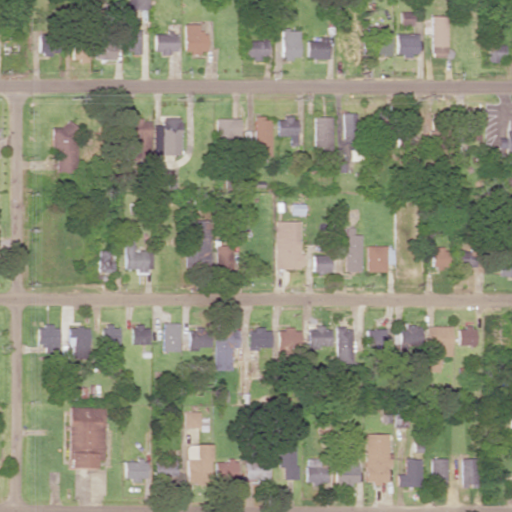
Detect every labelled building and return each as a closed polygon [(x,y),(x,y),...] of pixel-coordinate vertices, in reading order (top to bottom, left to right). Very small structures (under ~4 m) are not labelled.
[(126,0),(126,8),(148,8),(147,0),(126,0)] [(398,25),(412,25),(413,11),(399,11),(398,25)] [(429,56),(444,57),(445,16),(430,15),(429,56)] [(182,52),(205,52),(204,32),(197,32),(196,23),(182,24),(182,52)] [(123,52),(139,52),(139,30),(123,29),(123,52)] [(297,30),(280,30),(280,58),(297,58),(297,30)] [(389,54),(388,30),(371,30),(372,55),(389,54)] [(495,44),(495,33),(485,32),(485,60),(502,60),(502,44),(495,44)] [(152,52),(175,52),(174,33),(152,34),(152,52)] [(416,55),(416,34),(394,33),(393,55),(416,55)] [(36,35),(37,56),(54,55),(53,34),(36,35)] [(326,58),(326,36),(317,36),(317,40),(304,40),(304,58),(326,58)] [(243,40),(243,58),(265,58),(265,40),(243,40)] [(92,59),(114,58),(113,41),(92,42),(92,59)] [(459,111),(461,141),(478,140),(477,111),(459,111)] [(353,112),(339,112),(340,140),(353,140),(353,112)] [(151,124),(150,154),(177,154),(178,116),(159,115),(158,125),(151,124)] [(310,116),(310,148),(329,148),(329,116),(310,116)] [(236,117),(213,118),(214,141),(229,141),(229,135),(237,135),(236,117)] [(267,117),(251,117),(251,130),(240,130),(240,146),(249,146),(249,156),(267,156),(267,117)] [(273,117),(273,137),(293,138),(294,118),(273,117)] [(441,117),(425,120),(430,149),(446,147),(441,117)] [(48,126),(49,151),(54,151),(54,172),(73,172),(72,125),(48,126)] [(502,153),(511,153),(511,131),(503,131),(503,137),(496,137),(495,147),(502,148),(502,153)] [(511,168),(501,168),(501,192),(511,192),(511,168)] [(207,230),(201,229),(201,220),(185,219),(184,258),(206,259),(207,230)] [(297,221),(272,220),(272,268),(301,268),(301,254),(297,254),(297,221)] [(357,271),(358,234),(351,234),(351,227),(333,226),(333,244),(342,244),(341,271),(357,271)] [(149,250),(132,251),(131,232),(121,232),(122,269),(133,269),(133,270),(150,270),(149,250)] [(212,244),(213,272),(230,271),(229,244),(212,244)] [(390,263),(390,246),(364,246),(364,271),(384,271),(383,263),(390,263)] [(112,253),(103,253),(103,247),(96,247),(95,272),(112,272),(112,253)] [(429,248),(429,268),(442,268),(442,248),(429,248)] [(455,251),(455,264),(469,263),(469,250),(455,251)] [(309,272),(328,272),(328,255),(310,254),(309,272)] [(511,275),(511,258),(496,259),(495,275),(511,275)] [(160,351),(176,351),(177,323),(160,322),(160,351)] [(56,326),(35,325),(35,346),(43,346),(43,353),(56,353),(56,326)] [(116,325),(98,326),(98,345),(116,344),(116,325)] [(146,325),(129,325),(129,344),(146,344),(146,325)] [(418,325),(396,326),(396,335),(393,336),(393,344),(419,343),(418,325)] [(448,355),(448,326),(423,326),(423,347),(431,347),(431,355),(448,355)] [(59,358),(87,357),(86,327),(66,327),(66,345),(59,345),(59,358)] [(245,327),(245,348),(267,348),(268,328),(245,327)] [(328,327),(305,327),(305,347),(327,347),(328,327)] [(332,362),(348,363),(349,327),(333,327),(332,362)] [(455,345),(472,345),(472,327),(455,327),(455,345)] [(290,330),(290,328),(275,330),(278,351),(299,348),(296,329),(290,330)] [(363,328),(364,347),(383,347),(383,328),(363,328)] [(203,347),(203,329),(186,330),(186,347),(203,347)] [(211,369),(229,370),(230,347),(236,347),(236,330),(212,329),(211,369)] [(94,467),(94,460),(101,460),(101,407),(66,406),(66,466),(94,467)] [(181,426),(197,427),(198,411),(182,411),(181,426)] [(362,483),(385,483),(385,465),(386,465),(385,433),(362,433),(362,483)] [(294,442),(276,442),(276,466),(280,466),(280,478),(293,479),(294,442)] [(183,481),(206,482),(207,444),(184,443),(183,481)] [(153,457),(152,477),(173,477),(173,457),(153,457)] [(324,458),(303,459),(303,482),(324,481),(324,458)] [(401,474),(393,474),(394,486),(418,485),(418,458),(401,458),(401,474)] [(444,458),(428,458),(427,484),(443,484),(444,458)] [(458,487),(474,487),(474,458),(458,458),(458,487)] [(120,479),(143,480),(144,461),(121,460),(120,479)] [(212,460),(212,479),(234,479),(234,460),(212,460)] [(344,466),(334,466),(333,481),(354,482),(355,460),(345,460),(344,466)] [(266,478),(266,461),(242,461),(241,478),(266,478)]
